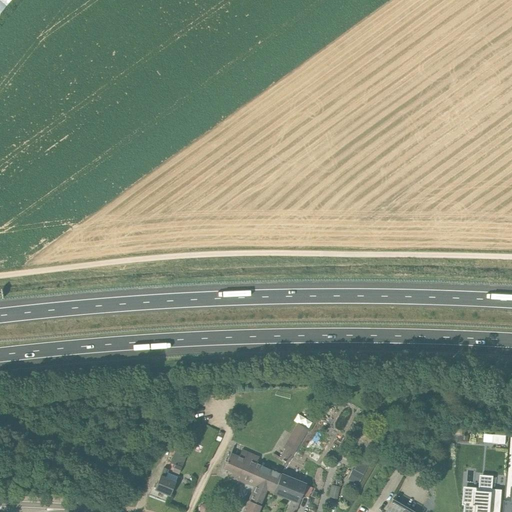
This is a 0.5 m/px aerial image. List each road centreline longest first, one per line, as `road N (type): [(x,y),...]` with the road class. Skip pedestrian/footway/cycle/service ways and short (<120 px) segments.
road 1 (track): [(0,274),(200,255),(511,259)]
road 2 (motorway): [(511,301),(186,298),(0,315)]
road 3 (motorway): [(0,357),(220,340),(511,343)]
